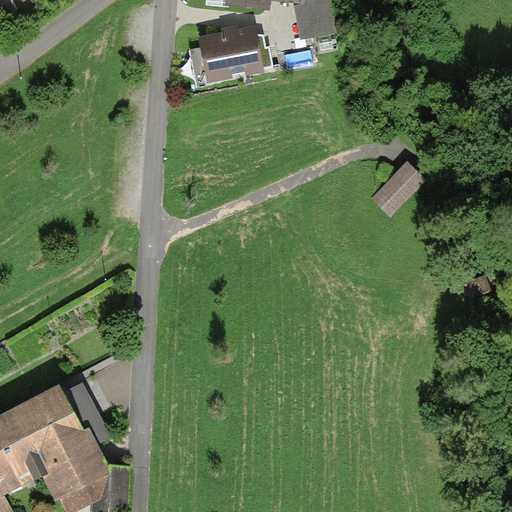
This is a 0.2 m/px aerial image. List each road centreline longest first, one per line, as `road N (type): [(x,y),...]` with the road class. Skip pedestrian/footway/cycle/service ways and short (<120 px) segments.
road 1 (unclassified): [(167,0),(139,511)]
road 2 (track): [(150,230),(183,229),(356,154),(419,155)]
road 3 (track): [(358,0),(392,48),(450,90),(511,186)]
